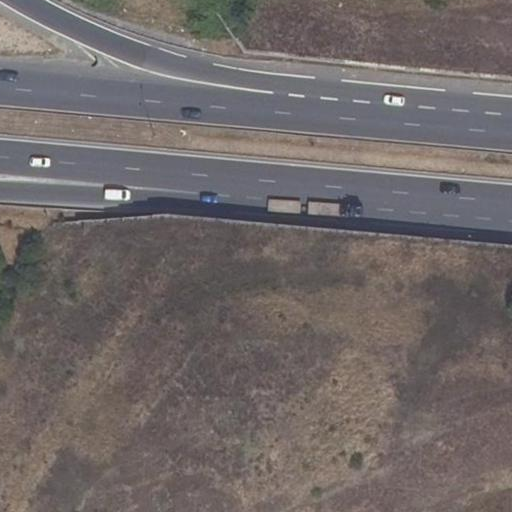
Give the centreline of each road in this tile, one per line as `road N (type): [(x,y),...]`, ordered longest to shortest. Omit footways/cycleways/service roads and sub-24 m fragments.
road 1 (trunk): [(187,178),(511,206)]
road 2 (trunk): [(292,112),(98,43),(14,0)]
road 3 (trunk): [(292,112),(0,87)]
road 4 (trunk): [(511,131),(292,112)]
road 5 (trunk): [(0,194),(66,195),(187,178)]
road 6 (trunk): [(0,161),(187,178)]
